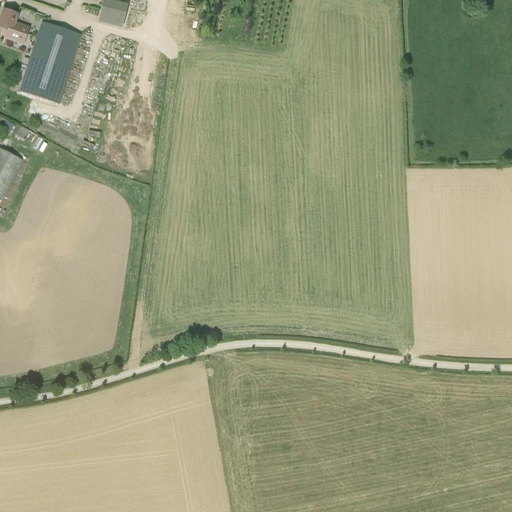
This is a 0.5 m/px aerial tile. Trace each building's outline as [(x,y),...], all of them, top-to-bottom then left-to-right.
[(123,25),(129,1),(124,0),(102,0),(98,19),(123,25)] [(0,16),(0,28),(2,29),(0,34),(0,35),(5,38),(5,39),(22,45),(28,29),(15,24),(17,16),(2,10),(0,16)] [(42,23),(32,53),(19,92),(58,105),(81,36),(42,23)] [(0,134),(0,141),(4,134),(8,136),(14,125),(7,122),(0,134)] [(15,135),(24,140),(29,130),(21,125),(15,135)] [(0,199),(2,201),(21,161),(0,150),(0,199)]
